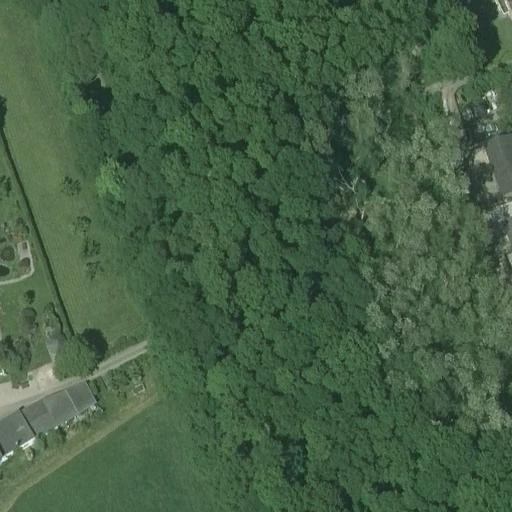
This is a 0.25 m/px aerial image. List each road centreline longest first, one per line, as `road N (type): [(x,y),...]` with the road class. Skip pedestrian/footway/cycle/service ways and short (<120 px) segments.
road 1 (unclassified): [(43,0),(93,56),(189,327)]
road 2 (track): [(511,311),(444,90)]
road 3 (track): [(271,511),(189,327)]
